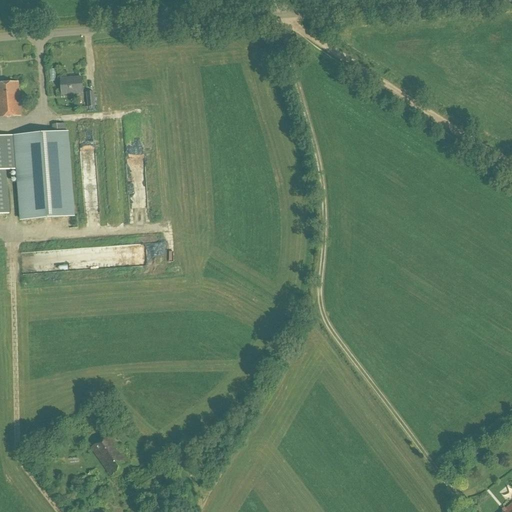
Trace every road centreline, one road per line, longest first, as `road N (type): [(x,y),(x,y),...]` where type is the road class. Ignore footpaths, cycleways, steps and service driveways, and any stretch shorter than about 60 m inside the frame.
road 1 (track): [(167,459),(214,433),(251,397),(319,294),(319,168),(277,17)]
road 2 (track): [(511,168),(277,17)]
road 3 (unclassified): [(0,38),(277,17)]
road 4 (track): [(459,497),(344,348),(319,294)]
road 5 (unclassified): [(277,17),(482,0)]
